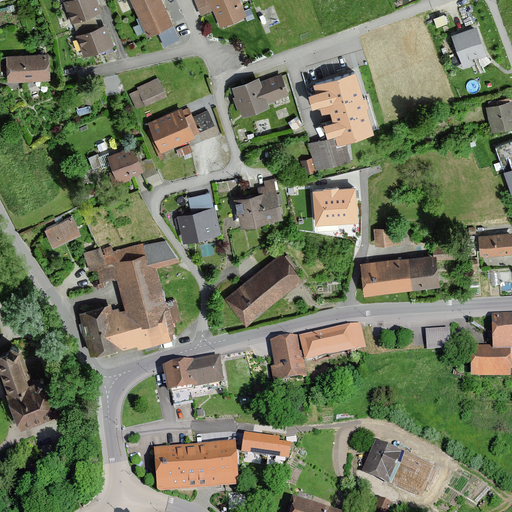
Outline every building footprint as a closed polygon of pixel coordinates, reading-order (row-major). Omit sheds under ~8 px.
[(72,0),(64,3),(72,25),(100,14),(95,0),(72,0)] [(128,0),(147,39),(160,32),(166,45),(180,39),(161,0),(128,0)] [(244,17),(237,0),(194,0),(202,17),(212,12),(219,28),(244,17)] [(104,27),(76,38),(83,58),(112,47),(104,27)] [(451,37),(461,64),(486,54),(476,28),(451,37)] [(49,81),(47,55),(4,58),(6,84),(49,81)] [(299,74),(310,110),(323,114),(331,111),(334,120),(320,124),(325,141),(311,145),(318,170),(349,161),(344,142),(380,132),(357,57),(299,74)] [(289,97),(280,75),(259,83),(258,80),(231,90),(242,119),(268,109),(267,105),(289,97)] [(166,99),(159,80),(137,89),(138,92),(130,95),(135,106),(143,103),(145,108),(166,99)] [(485,109),(491,135),(511,129),(511,102),(511,103),(485,109)] [(180,113),(179,110),(147,123),(159,153),(194,139),(193,137),(198,135),(188,110),(180,113)] [(511,170),(511,141),(495,148),(504,173),(511,170)] [(133,148),(107,159),(117,184),(143,173),(133,148)] [(312,171),(310,160),(301,162),(303,173),(312,171)] [(256,194),(234,198),(239,226),(281,220),(275,179),(264,181),(265,186),(255,188),(256,194)] [(358,223),(355,189),(339,190),(339,188),(323,190),(323,191),(313,192),(316,227),(358,223)] [(212,208),(176,216),(182,243),(218,235),(212,208)] [(78,232),(71,217),(44,230),(51,245),(78,232)] [(374,244),(399,243),(398,227),(373,229),(374,244)] [(511,253),(511,242),(511,234),(478,237),(480,257),(511,253)] [(179,262),(164,241),(144,246),(143,244),(111,251),(110,246),(83,252),(88,272),(97,270),(99,282),(114,278),(122,308),(111,310),(110,305),(79,312),(89,355),(136,343),(137,349),(171,341),(175,331),(174,323),(180,322),(175,299),(165,301),(156,268),(179,262)] [(435,246),(437,261),(455,259),(453,244),(435,246)] [(283,253),(225,298),(246,325),(304,280),(283,253)] [(434,257),(361,264),(364,296),(437,289),(434,257)] [(511,316),(490,317),(491,349),(468,350),(469,382),(509,382),(509,372),(511,371),(511,316)] [(359,325),(299,340),(305,364),(365,350),(359,325)] [(449,331),(425,333),(426,352),(450,350),(449,331)] [(303,379),(297,339),(270,343),(274,368),(270,369),(273,384),(303,379)] [(18,349),(20,345),(11,341),(6,350),(0,352),(0,374),(6,392),(4,393),(17,428),(55,413),(42,378),(30,382),(18,349)] [(218,359),(161,370),(166,395),(223,385),(218,359)] [(270,437),(237,434),(235,452),(268,455),(270,437)] [(273,467),(286,469),(299,442),(287,441),(287,443),(275,442),(273,467)] [(433,468),(375,445),(362,476),(420,499),(433,468)] [(234,488),(231,446),(154,451),(157,494),(181,492),(213,490),(234,488)] [(324,511),(293,502),(289,511),(324,511)] [(387,511),(390,507),(379,502),(375,511),(387,511)]
